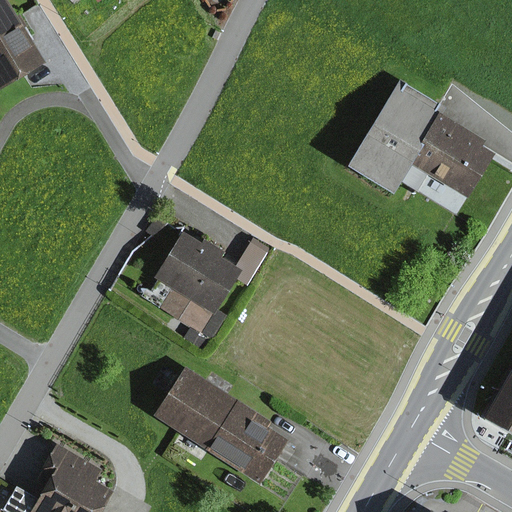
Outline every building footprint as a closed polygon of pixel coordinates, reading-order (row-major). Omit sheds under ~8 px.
[(7,0),(0,0),(0,90),(45,63),(7,0)] [(443,115),(447,109),(401,81),(349,167),(395,194),(402,183),(418,192),(428,176),(468,200),(496,154),(484,147),(487,141),(443,115)] [(157,219),(146,232),(157,241),(168,228),(157,219)] [(156,279),(172,289),(160,308),(213,341),(228,316),(219,310),(237,281),(248,287),(269,253),(251,242),(236,267),(222,258),(225,253),(206,241),(204,244),(184,232),(156,279)] [(210,340),(190,328),(184,339),(203,351),(210,340)] [(269,427),(272,422),(187,367),(155,416),(261,484),(289,440),(269,427)] [(511,372),(486,418),(511,433),(511,372)] [(39,500),(17,487),(3,510),(6,511),(104,511),(115,493),(96,481),(102,471),(58,445),(40,474),(50,480),(39,500)]
